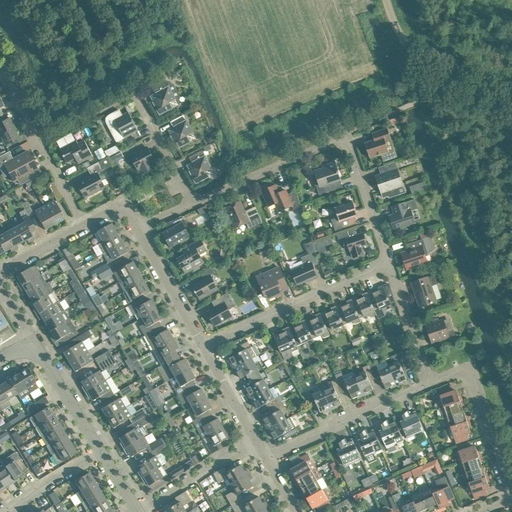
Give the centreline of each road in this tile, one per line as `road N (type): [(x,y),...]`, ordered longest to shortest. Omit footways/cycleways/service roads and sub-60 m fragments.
road 1 (residential): [(193,204),(345,137),(388,263)]
road 2 (residential): [(201,345),(388,263)]
road 3 (residential): [(265,459),(430,383)]
road 4 (residential): [(82,225),(0,71)]
road 5 (unclassified): [(511,103),(452,82),(417,59),(384,0)]
road 6 (residential): [(430,383),(457,371),(470,375),(511,493)]
road 7 (residential): [(136,510),(255,441)]
road 8 (residential): [(201,345),(137,230)]
road 9 (residential): [(388,263),(430,383)]
road 10 (residential): [(193,204),(135,94)]
road 11 (residential): [(99,450),(34,345)]
